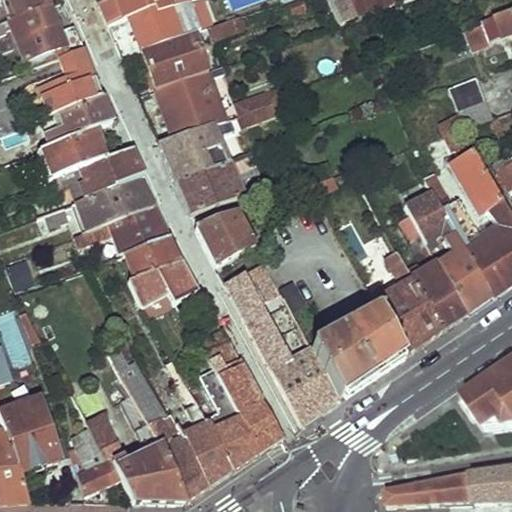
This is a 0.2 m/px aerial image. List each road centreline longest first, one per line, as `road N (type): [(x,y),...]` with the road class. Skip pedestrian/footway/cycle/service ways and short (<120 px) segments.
road 1 (residential): [(305,464),(165,207),(73,0)]
road 2 (secondary): [(511,326),(357,437)]
road 3 (residential): [(348,490),(511,461)]
